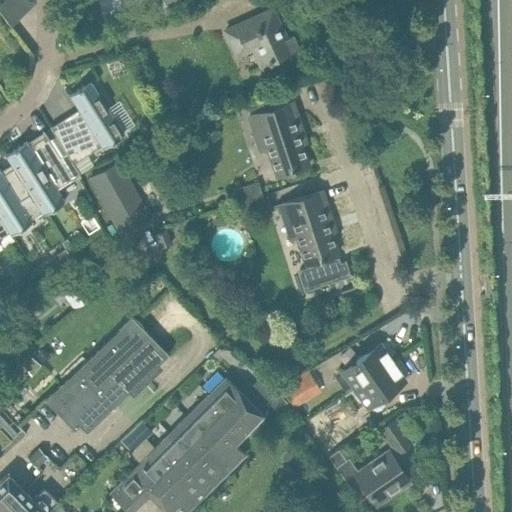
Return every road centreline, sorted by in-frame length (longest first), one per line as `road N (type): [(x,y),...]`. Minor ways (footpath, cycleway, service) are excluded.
road 1 (tertiary): [(478,511),(445,0)]
road 2 (motorway): [(505,0),(511,232)]
road 3 (residential): [(0,125),(38,82),(47,0)]
